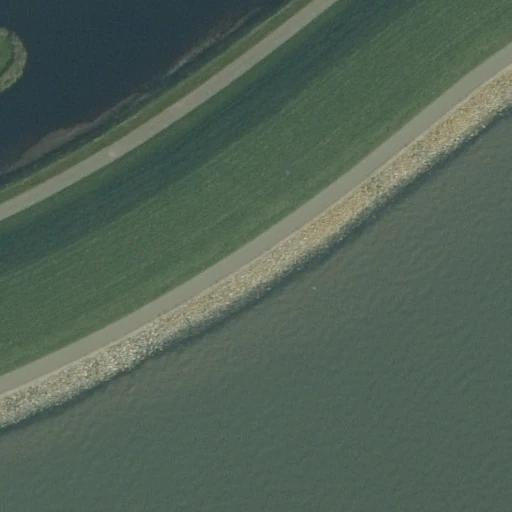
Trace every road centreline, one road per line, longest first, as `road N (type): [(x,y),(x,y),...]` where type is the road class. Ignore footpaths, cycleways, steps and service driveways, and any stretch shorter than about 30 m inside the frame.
road 1 (unclassified): [(0,401),(157,329),(289,249),(511,78)]
road 2 (unclassified): [(0,224),(136,152),(344,0)]
